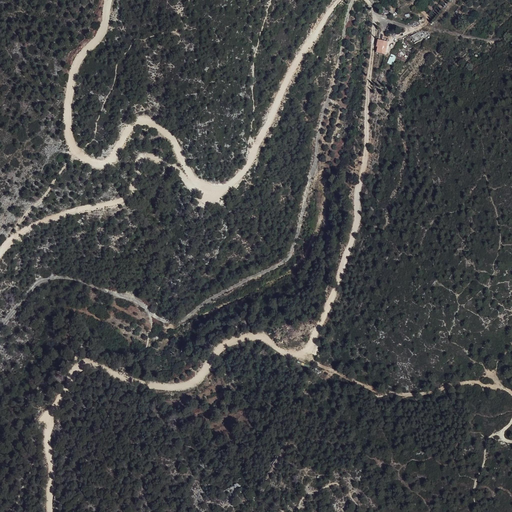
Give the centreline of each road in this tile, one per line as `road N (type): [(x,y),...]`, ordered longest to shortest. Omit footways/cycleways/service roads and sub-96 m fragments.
road 1 (track): [(50,511),(51,417),(84,362),(136,380),(187,385),(218,347),(239,339),(265,339),(302,357),(345,266),(357,219),(372,39),(373,6),(366,0)]
road 2 (track): [(353,0),(288,255),(165,322),(96,283),(55,277),(25,291),(0,328)]
road 3 (track): [(335,0),(251,158),(214,194),(203,193),(174,137),(154,119),(132,121),(103,161),(82,159),(68,136),(66,96),(111,0)]
road 4 (track): [(203,193),(170,160),(147,157),(127,195),(41,221),(0,251)]
road 5 (track): [(302,357),(390,391),(475,381),(511,392)]
